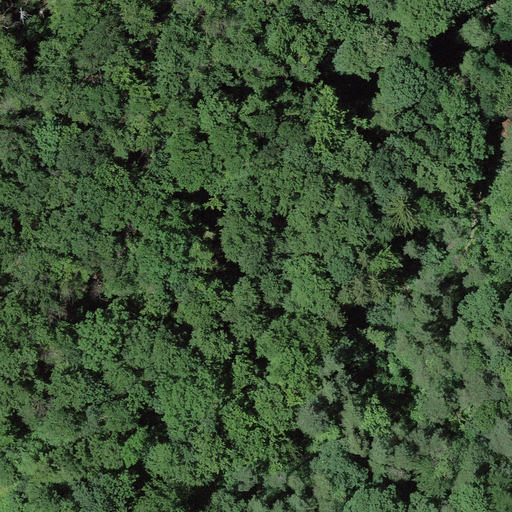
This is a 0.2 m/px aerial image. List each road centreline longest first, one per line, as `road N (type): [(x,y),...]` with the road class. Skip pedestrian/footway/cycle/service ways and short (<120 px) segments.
road 1 (track): [(420,511),(422,326),(485,141),(473,56),(424,16),(384,16),(184,78),(79,86),(0,78)]
road 2 (track): [(0,476),(97,413),(242,270),(321,154),(414,85),(473,56)]
